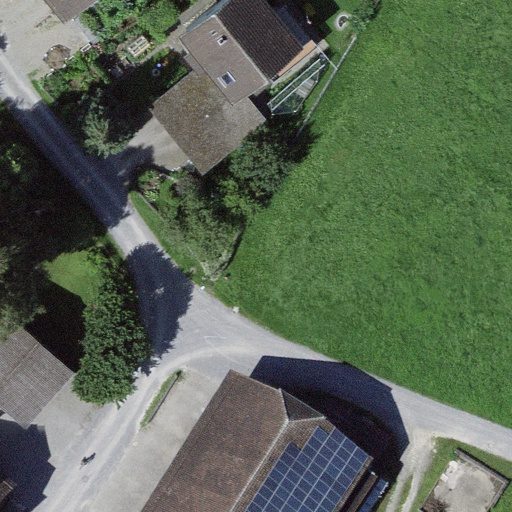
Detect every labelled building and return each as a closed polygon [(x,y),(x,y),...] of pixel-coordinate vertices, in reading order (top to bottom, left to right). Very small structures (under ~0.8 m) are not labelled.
[(86,0),(60,0),(72,13),(86,0)] [(263,119),(239,91),(302,39),(269,0),(221,0),(185,30),(212,63),(153,113),(202,171),(263,119)] [(73,361),(0,302),(0,390),(30,415),(73,361)] [(332,511),(364,454),(212,372),(135,511),(332,511)] [(0,511),(5,511),(17,499),(0,484),(0,511)]
